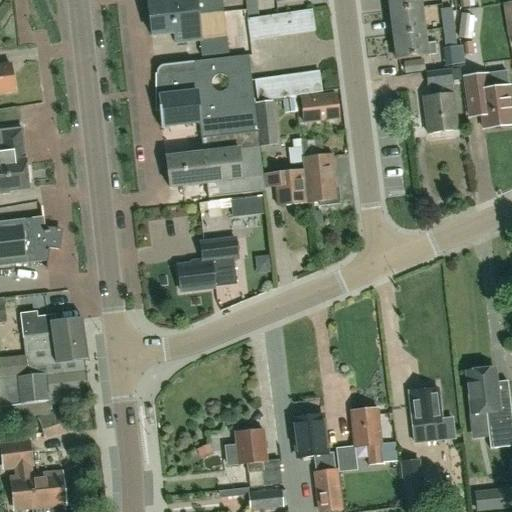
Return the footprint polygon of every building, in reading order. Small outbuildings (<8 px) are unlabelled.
[(228,53),(228,49),(236,48),(235,37),(239,36),(237,20),(233,20),(232,12),(223,13),(221,0),(149,0),(147,0),(151,36),(173,32),(175,43),(199,40),(201,56),(228,53)] [(245,0),(247,16),(258,15),(256,0),(245,0)] [(387,0),(389,11),(422,7),(421,0),(387,0)] [(458,0),(459,9),(469,8),(468,0),(458,0)] [(422,7),(389,11),(392,35),(425,31),(422,7)] [(443,29),(454,28),(452,8),(440,10),(443,29)] [(250,41),(314,32),(312,11),(247,19),(250,41)] [(461,14),(457,39),(466,40),(470,15),(461,14)] [(454,28),(443,29),(445,48),(456,47),(454,28)] [(425,31),(392,35),(395,60),(428,55),(428,56),(436,55),(435,43),(426,44),(425,31)] [(160,127),(199,123),(201,139),(257,132),(254,104),(248,55),(159,66),(155,74),(155,99),(157,99),(160,127)] [(0,93),(15,91),(11,66),(0,67),(0,93)] [(433,87),(434,97),(423,98),(428,134),(457,130),(453,94),(450,69),(443,70),(426,73),(424,73),(426,88),(433,87)] [(257,101),(321,92),(319,71),(255,81),(257,101)] [(484,130),(511,125),(511,108),(509,88),(488,91),(487,75),(465,78),(469,105),(480,103),(484,130)] [(339,119),(336,95),(300,99),(303,123),(339,119)] [(277,146),(275,130),(272,102),(254,104),(257,132),(259,148),(277,146)] [(0,191),(29,189),(22,128),(0,130),(0,191)] [(257,132),(201,139),(203,153),(165,157),(169,188),(206,184),(208,199),(264,191),(259,148),(257,132)] [(308,203),(319,202),(319,207),(340,205),(338,188),(335,188),(331,156),(302,159),(303,171),(304,171),(308,203)] [(446,159),(426,158),(424,194),(445,195),(446,159)] [(304,171),(303,171),(274,174),(277,207),(308,203),(304,171)] [(262,199),(236,200),(237,220),(263,218),(262,199)] [(207,205),(209,236),(237,234),(235,203),(207,205)] [(44,218),(0,223),(0,267),(48,262),(50,243),(49,233),(45,233),(44,218)] [(236,285),(233,261),(239,260),(236,238),(199,242),(201,262),(192,263),(192,265),(178,267),(181,291),(215,287),(215,288),(236,285)] [(49,414),(48,406),(61,405),(59,393),(48,394),(46,380),(85,374),(83,361),(87,360),(82,319),(52,324),(51,317),(37,319),(36,314),(20,315),(26,357),(0,360),(0,419),(1,420),(0,419),(0,429),(3,428),(22,424),(22,419),(49,415),(49,414)] [(493,370),(466,373),(471,415),(485,413),(489,450),(511,447),(511,433),(508,400),(496,401),(493,370)] [(432,386),(422,387),(420,390),(420,391),(408,393),(411,425),(426,424),(429,454),(443,453),(436,390),(434,390),(434,388),(432,386)] [(382,465),(394,463),(392,444),(380,445),(377,410),(349,412),(353,448),(366,447),(368,466),(382,465)] [(37,420),(42,435),(69,426),(64,411),(37,420)] [(297,458),(325,455),(320,415),(292,418),(297,458)] [(263,485),(280,484),(278,460),(266,461),(263,429),(234,433),(235,440),(224,441),(226,463),(237,462),(237,463),(246,463),(247,471),(261,470),(263,485)] [(0,437),(0,443),(2,443),(4,467),(17,466),(18,476),(11,477),(15,509),(31,507),(31,511),(66,511),(62,474),(48,475),(48,473),(30,475),(29,463),(32,462),(29,440),(30,440),(29,430),(0,433),(0,437)] [(416,461),(401,463),(406,497),(407,511),(422,511),(421,495),(416,461)] [(317,511),(337,511),(343,511),(338,470),(312,473),(317,511)] [(250,511),(283,508),(281,490),(248,494),(250,511)] [(490,511),(503,511),(501,491),(473,494),(474,511),(490,511)]
